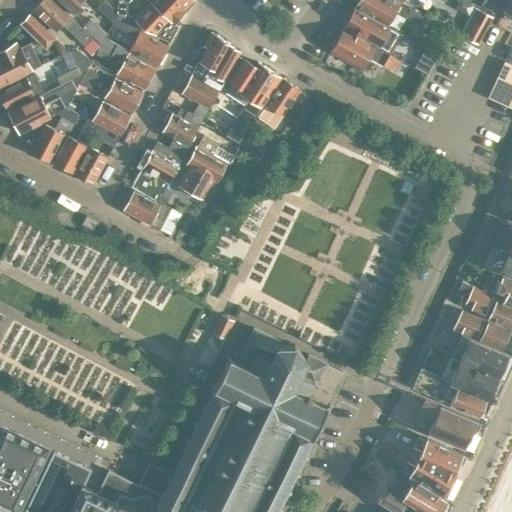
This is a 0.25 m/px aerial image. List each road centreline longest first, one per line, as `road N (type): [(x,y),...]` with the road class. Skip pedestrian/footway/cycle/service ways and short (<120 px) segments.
road 1 (residential): [(283,52),(438,132),(479,52)]
road 2 (residential): [(95,201),(204,0)]
road 3 (residential): [(511,385),(452,511)]
